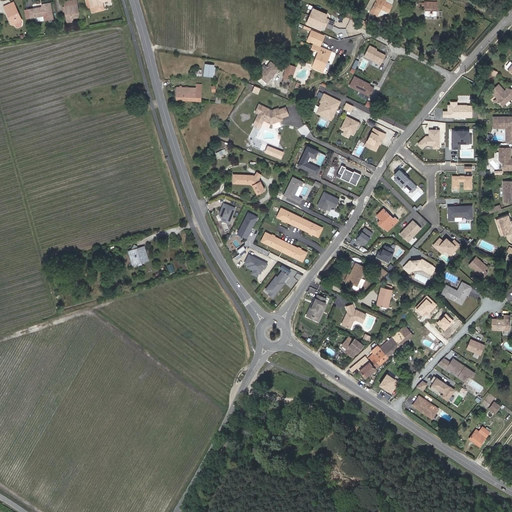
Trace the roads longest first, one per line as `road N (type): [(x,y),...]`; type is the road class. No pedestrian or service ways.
road 1 (tertiary): [(134,0),(204,228),(253,309)]
road 2 (track): [(0,336),(88,313),(231,416)]
road 3 (tertiary): [(299,349),(511,489)]
road 4 (track): [(0,106),(65,319)]
road 5 (residential): [(397,146),(511,14)]
road 6 (tertiary): [(255,366),(173,511)]
road 7 (track): [(291,0),(286,62),(198,54)]
road 8 (track): [(144,0),(156,48),(198,54),(198,0)]
road 9 (track): [(129,22),(0,50)]
